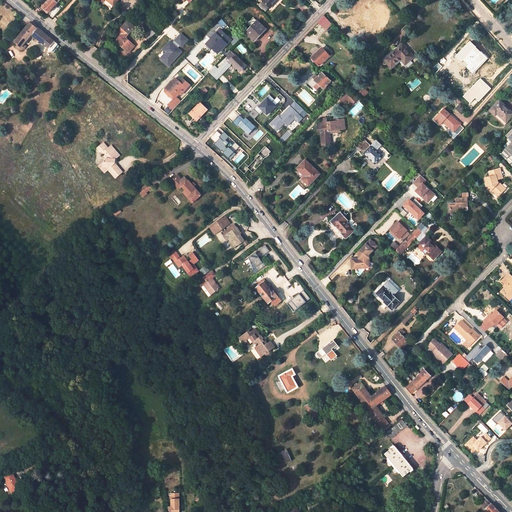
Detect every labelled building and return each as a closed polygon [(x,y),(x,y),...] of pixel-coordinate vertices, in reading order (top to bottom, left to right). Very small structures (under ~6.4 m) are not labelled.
[(60,0),(48,0),(42,7),(48,13),(60,0)] [(276,0),(262,0),(262,1),(262,2),(259,5),(266,11),(269,8),(276,0)] [(377,10),(366,6),(361,24),(373,28),(377,15),(376,15),(377,10)] [(325,25),(329,22),(324,16),(318,22),(323,27),(325,25)] [(257,21),(253,18),(249,22),(247,20),(246,22),(248,23),(247,24),(251,27),(257,21)] [(125,38),(134,27),(127,21),(117,31),(121,35),(116,41),(128,53),(134,46),(125,38)] [(266,30),(257,21),(251,27),(246,33),(254,41),(260,35),(261,36),(266,30)] [(14,46),(22,52),(27,46),(24,44),(31,34),(49,48),(51,50),(53,47),(51,45),(54,42),(40,31),(30,23),(14,43),(16,44),(14,46)] [(155,33),(151,29),(144,36),(148,39),(155,33)] [(211,39),(222,49),(231,41),(220,30),(211,39)] [(182,47),(188,40),(181,34),(175,41),(182,47)] [(222,49),(211,39),(206,45),(217,55),(222,49)] [(168,67),(182,52),(170,41),(163,48),(166,51),(167,54),(161,60),(168,67)] [(410,52),(403,44),(385,59),(393,68),(402,60),(410,52)] [(326,52),(322,48),(311,58),(319,66),(332,54),(328,50),(326,52)] [(365,61),(357,51),(353,54),(362,64),(365,61)] [(43,56),(37,52),(33,57),(31,60),(36,64),(43,56)] [(402,60),(406,64),(414,57),(410,52),(402,60)] [(228,60),(218,70),(215,66),(209,72),(217,80),(232,64),(240,72),(246,67),(235,55),(235,56),(232,53),(226,58),(228,60)] [(465,65),(472,71),(471,72),(475,76),(478,73),(480,75),(481,74),(483,76),(487,72),(479,64),(469,54),(462,62),(459,58),(458,59),(457,58),(453,62),(454,63),(453,64),(460,71),(465,65)] [(331,81),(322,73),(315,81),(312,78),(307,83),(313,89),(314,88),(317,91),(321,86),(324,89),(331,81)] [(171,81),(165,88),(167,90),(176,98),(177,96),(178,98),(181,95),(187,89),(179,82),(175,78),(172,82),(171,81)] [(190,85),(182,78),(179,82),(187,89),(190,85)] [(487,87),(480,79),(472,88),(476,92),(473,96),(476,99),(487,87)] [(356,85),(350,91),(358,99),(360,101),(366,95),(356,85)] [(343,93),(354,103),(358,99),(350,91),(348,89),(343,93)] [(173,110),(181,102),(176,98),(167,90),(165,92),(173,99),(168,105),(173,110)] [(339,97),(345,104),(348,100),(352,104),(354,103),(343,93),(339,97)] [(276,106),(268,98),(259,107),(267,115),(276,106)] [(294,100),(269,125),(276,132),(284,124),(287,126),(294,119),(298,123),(308,113),(294,100)] [(506,108),(499,102),(490,111),(494,115),(493,115),(504,125),(510,119),(509,118),(511,115),(511,114),(508,110),(509,109),(507,107),(506,108)] [(207,110),(200,103),(190,114),(197,121),(207,110)] [(443,122),(452,129),(449,132),(455,138),(458,134),(464,128),(461,125),(450,114),(444,109),(434,119),(440,125),(443,122)] [(239,115),(232,122),(237,127),(239,125),(249,134),(255,127),(245,118),(244,120),(239,115)] [(316,123),(318,134),(320,134),(321,146),(331,145),(330,133),(332,133),(341,132),(341,130),(345,130),(344,119),(339,120),(339,121),(324,122),(316,123)] [(224,132),(213,144),(231,159),(236,154),(226,145),(229,142),(226,140),(229,136),(224,132)] [(511,138),(510,140),(511,142),(501,153),(507,158),(509,156),(510,157),(511,154),(511,138)] [(121,156),(112,146),(109,148),(104,143),(98,148),(101,152),(103,152),(106,155),(105,156),(107,158),(107,162),(105,162),(105,163),(104,167),(102,169),(105,173),(109,170),(116,179),(123,172),(116,163),(116,160),(121,156)] [(374,143),(371,146),(364,154),(375,164),(382,157),(376,151),(379,147),(374,143)] [(266,147),(259,153),(264,158),(271,151),(266,147)] [(320,174),(305,160),(296,169),(311,183),(320,174)] [(502,178),(499,169),(490,171),(491,176),(484,178),(487,186),(489,186),(489,187),(489,188),(488,188),(488,189),(488,190),(489,191),(490,191),(492,191),(498,197),(506,189),(499,183),(498,184),(497,180),(502,178)] [(192,203),(201,195),(189,181),(188,181),(184,177),(182,179),(180,180),(176,176),(172,180),(180,189),(182,187),(185,190),(190,196),(188,198),(192,203)] [(151,188),(148,184),(138,190),(143,197),(147,194),(146,192),(151,188)] [(468,206),(467,198),(455,199),(455,203),(449,204),(450,213),(459,213),(459,215),(464,214),(464,211),(464,207),(468,206)] [(348,221),(341,213),(330,222),(334,227),(335,226),(342,233),(341,234),(345,239),(354,231),(346,222),(348,221)] [(234,225),(226,230),(224,228),(230,223),(225,217),(215,224),(219,231),(220,231),(222,233),(227,241),(229,240),(230,242),(234,239),(238,245),(244,241),(239,235),(241,234),(234,225)] [(404,228),(398,223),(391,229),(396,235),(397,234),(404,241),(410,234),(406,230),(408,228),(406,226),(404,228)] [(210,228),(214,235),(219,231),(215,224),(210,228)] [(407,247),(412,242),(408,238),(397,249),(400,252),(406,246),(407,247)] [(431,242),(427,238),(419,247),(423,251),(423,250),(425,249),(425,248),(429,252),(428,254),(433,259),(441,251),(435,245),(435,246),(431,243),(431,242)] [(230,242),(235,248),(238,245),(234,239),(230,242)] [(378,247),(371,240),(359,252),(359,259),(354,259),(352,261),(352,268),(362,268),(362,264),(369,263),(369,255),(378,247)] [(395,249),(399,245),(394,241),(390,246),(395,249)] [(260,248),(262,255),(269,252),(266,245),(260,248)] [(181,259),(175,252),(170,256),(176,263),(181,259)] [(247,257),(257,271),(265,266),(255,252),(247,257)] [(181,259),(176,263),(180,268),(183,266),(191,277),(199,272),(193,265),(198,261),(193,254),(189,256),(192,260),(188,263),(184,257),(181,259)] [(202,286),(204,285),(208,290),(210,289),(213,293),(220,287),(212,278),(215,275),(212,270),(207,273),(205,274),(206,277),(204,278),(203,276),(197,280),(202,286)] [(511,295),(511,277),(508,274),(501,281),(506,286),(500,292),(508,299),(511,295)] [(281,301),(264,279),(254,286),(269,304),(272,302),(275,306),(281,301)] [(383,303),(392,311),(401,302),(395,296),(401,289),(391,280),(377,295),(385,302),(383,303)] [(293,311),(310,298),(303,290),(287,303),(293,311)] [(417,312),(414,309),(401,321),(404,324),(417,312)] [(504,318),(496,311),(492,315),(489,318),(488,316),(484,321),(485,322),(490,327),(490,328),(495,323),(496,325),(499,322),(503,326),(507,322),(503,318),(504,318)] [(473,333),(461,321),(454,328),(464,337),(463,338),(466,340),(467,339),(471,344),(479,336),(474,332),(473,333)] [(485,322),(479,327),(484,332),(490,327),(485,322)] [(275,347),(270,341),(266,343),(261,335),(260,336),(254,328),(249,332),(248,330),(238,338),(243,345),(247,343),(248,345),(252,342),(254,344),(257,342),(259,345),(254,348),(258,354),(261,351),(264,355),(275,347)] [(404,332),(402,329),(392,339),(402,349),(409,342),(402,335),(404,332)] [(315,353),(319,358),(325,353),(330,360),(336,356),(331,349),(333,348),(334,349),(337,346),(332,340),(315,353)] [(438,343),(434,340),(428,346),(432,350),(433,348),(437,344),(438,343)] [(452,355),(441,344),(439,346),(435,350),(432,353),(443,364),(452,355)] [(478,344),(465,357),(469,361),(472,358),(477,364),(492,349),(486,344),(482,348),(478,344)] [(495,354),(501,360),(506,354),(501,349),(495,354)] [(459,359),(458,357),(453,362),(461,370),(466,365),(464,363),(466,361),(461,357),(459,359)] [(432,374),(426,368),(407,387),(412,393),(431,376),(430,376),(432,374)] [(295,375),(292,369),(279,377),(287,393),(298,388),(292,376),(295,375)] [(504,378),(500,381),(509,390),(511,386),(511,378),(508,382),(504,378)] [(381,428),(388,423),(383,417),(384,417),(376,406),(391,394),(385,386),(379,390),(377,390),(378,391),(371,396),(360,382),(355,386),(351,388),(376,422),(376,421),(381,428)] [(480,415),(485,409),(481,405),(485,401),(477,393),(473,397),(470,395),(472,394),(470,392),(469,393),(463,399),(480,415)] [(319,415),(313,403),(305,407),(308,413),(309,413),(311,419),(319,415)] [(511,423),(500,411),(492,419),(504,431),(511,423)] [(407,426),(403,420),(386,433),(390,439),(407,426)] [(465,445),(473,454),(489,438),(481,430),(465,445)] [(413,469),(394,446),(384,454),(403,477),(413,469)] [(291,461),(286,450),(275,455),(278,461),(283,458),(286,464),(291,461)] [(14,474),(4,477),(9,493),(19,490),(14,474)] [(52,489),(44,478),(35,483),(43,495),(52,489)] [(322,497),(319,490),(309,494),(312,500),(322,497)] [(179,511),(179,493),(171,494),(172,507),(169,507),(170,511),(179,511)] [(498,511),(484,497),(478,502),(487,511),(498,511)]
